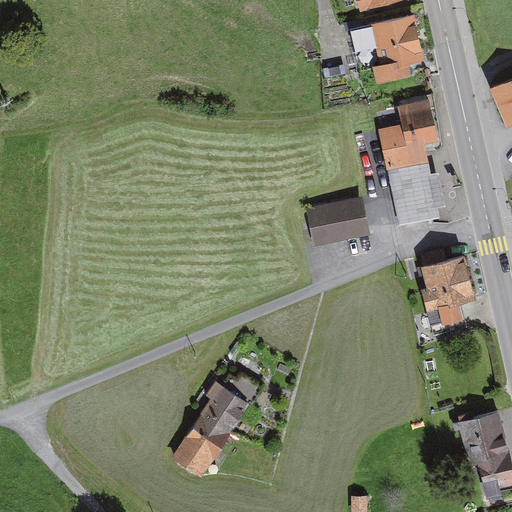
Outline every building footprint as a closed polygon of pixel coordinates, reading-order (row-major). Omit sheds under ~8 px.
[(359,0),(363,13),(410,0),(359,0)] [(425,9),(376,21),(391,83),(424,76),(421,63),(437,59),(425,9)] [(511,76),(495,83),(511,124),(511,76)] [(408,122),(378,128),(399,229),(447,219),(431,144),(446,141),(436,95),(404,102),(408,122)] [(367,196),(306,206),(313,246),(373,235),(367,196)] [(475,254),(430,265),(436,290),(428,292),(433,313),(445,310),(449,326),(471,321),(467,304),(486,300),(475,254)] [(257,406),(221,382),(199,413),(207,418),(180,458),(209,477),(257,406)] [(511,433),(507,413),(460,424),(480,502),(511,493),(511,433)] [(370,511),(371,498),(355,497),(353,511),(370,511)]
